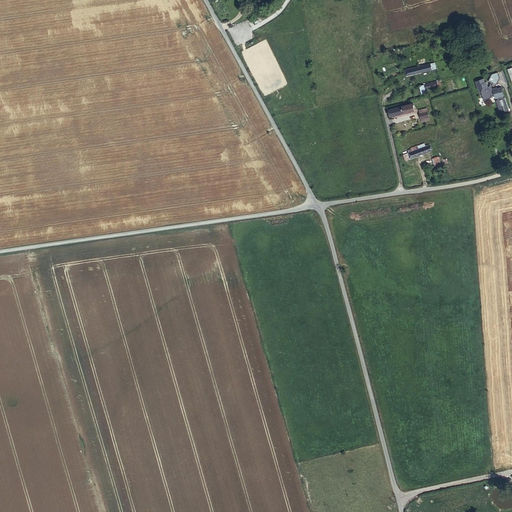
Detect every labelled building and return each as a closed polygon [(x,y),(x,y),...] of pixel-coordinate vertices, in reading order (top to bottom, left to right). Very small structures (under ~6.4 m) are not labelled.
[(406,75),(425,71),(432,69),(430,63),(405,69),(406,75)] [(496,85),(499,78),(497,72),(491,74),(488,81),(496,85)] [(501,87),(497,88),(497,87),(492,89),(487,86),(486,82),(484,82),(483,78),(475,81),(478,90),(481,88),(482,90),(481,91),(484,100),(493,97),(492,95),(494,95),(495,98),(497,97),(498,100),(496,100),(500,110),(502,112),(505,111),(508,107),(505,97),(503,98),(502,95),(504,95),(501,87)] [(414,110),(412,103),(389,110),(391,116),(414,110)] [(418,149),(403,154),(406,160),(432,150),(429,145),(425,146),(424,143),(417,146),(418,149)]
